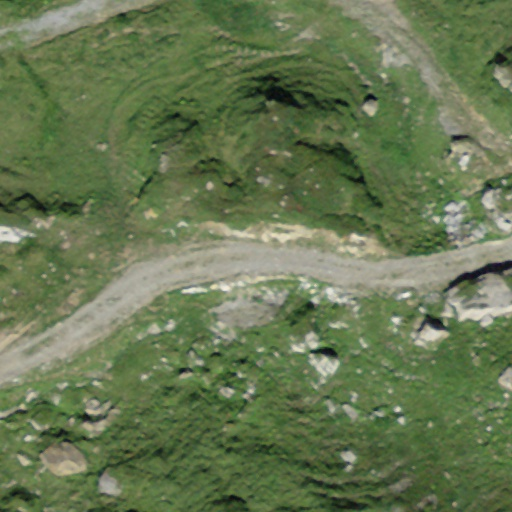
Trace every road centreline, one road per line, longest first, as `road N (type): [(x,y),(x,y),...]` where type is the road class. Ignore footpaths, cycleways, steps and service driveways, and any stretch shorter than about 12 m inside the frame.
road 1 (track): [(511,247),(395,273),(268,261),(169,269),(30,363),(0,374)]
road 2 (track): [(349,0),(392,23),(477,130),(511,150)]
road 3 (track): [(0,35),(123,0)]
